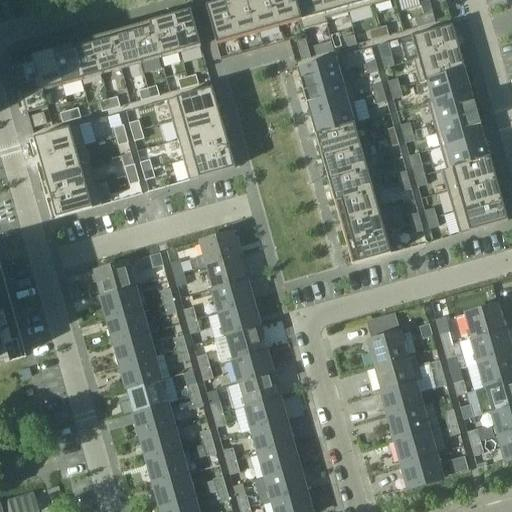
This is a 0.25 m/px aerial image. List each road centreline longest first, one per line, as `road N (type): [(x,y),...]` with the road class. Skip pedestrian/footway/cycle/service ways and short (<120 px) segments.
road 1 (residential): [(357,511),(308,325),(511,262)]
road 2 (residential): [(111,511),(42,264)]
road 3 (residential): [(249,205),(42,264)]
road 4 (residential): [(42,264),(0,113)]
road 5 (residential): [(136,0),(0,35)]
road 6 (residential): [(511,134),(474,0)]
